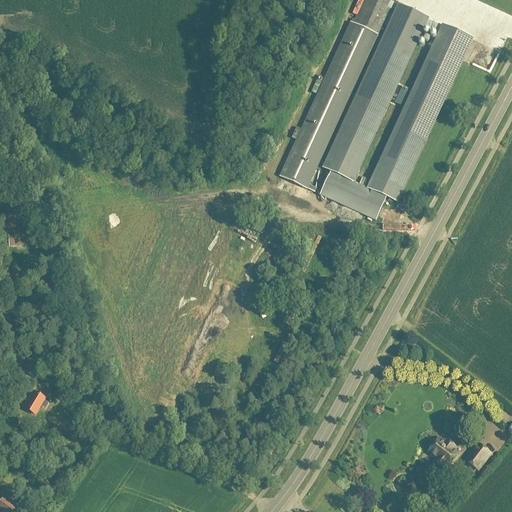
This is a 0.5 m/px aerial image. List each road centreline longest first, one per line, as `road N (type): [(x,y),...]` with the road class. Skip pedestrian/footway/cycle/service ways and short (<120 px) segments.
road 1 (secondary): [(271,511),(326,436),(511,90)]
road 2 (track): [(263,511),(248,487),(111,434)]
